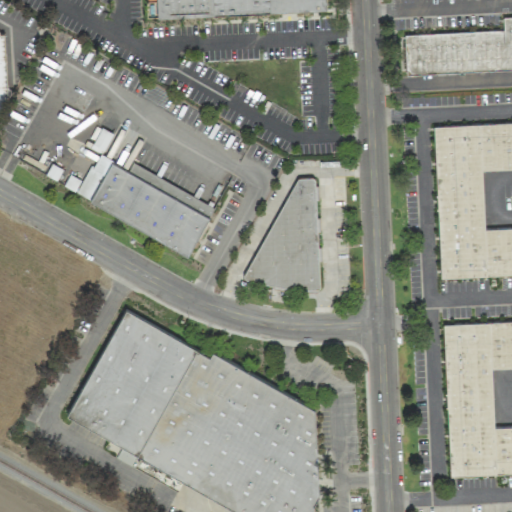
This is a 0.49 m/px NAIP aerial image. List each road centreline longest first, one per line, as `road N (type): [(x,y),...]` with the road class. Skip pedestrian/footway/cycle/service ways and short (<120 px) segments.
road 1 (residential): [(379,325),(289,328),(228,315),(0,191)]
road 2 (residential): [(363,0),(379,325)]
road 3 (residential): [(379,325),(387,511)]
